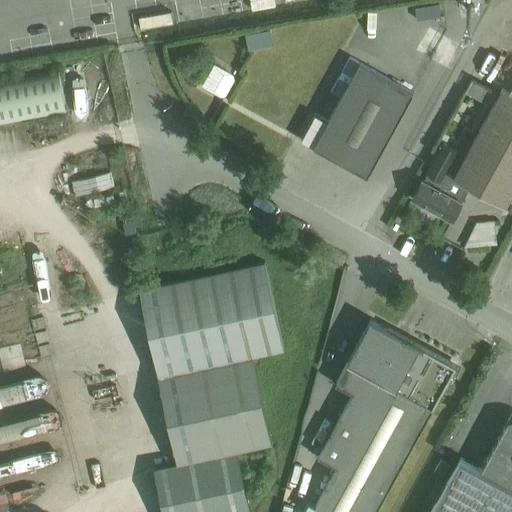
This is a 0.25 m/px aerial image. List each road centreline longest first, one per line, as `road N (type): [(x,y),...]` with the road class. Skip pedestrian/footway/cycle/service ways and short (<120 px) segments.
road 1 (unclassified): [(511,324),(153,127)]
road 2 (unknown): [(309,367),(359,240),(465,61),(511,31)]
road 3 (unknown): [(0,167),(153,127)]
